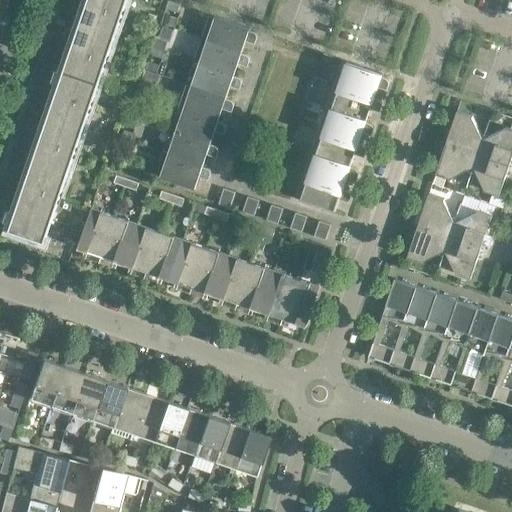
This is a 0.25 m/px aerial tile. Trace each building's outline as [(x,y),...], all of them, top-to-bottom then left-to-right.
[(89,0),(12,227),(23,231),(23,233),(23,234),(24,235),(26,237),(27,237),(29,237),(30,237),(31,236),(32,235),(32,234),(33,234),(33,237),(45,241),(127,0),(89,0)] [(180,4),(169,0),(166,8),(177,12),(180,4)] [(57,1),(52,16),(57,18),(62,3),(57,1)] [(52,16),(47,31),(52,33),(57,18),(52,16)] [(164,24),(174,28),(177,20),(166,16),(164,24)] [(250,28),(214,16),(206,40),(242,52),(246,40),(256,43),(257,38),(258,36),(257,35),(257,33),(256,32),(255,32),(254,31),(250,30),(250,28)] [(164,29),(160,40),(169,42),(172,32),(164,29)] [(167,43),(155,39),(153,47),(164,50),(167,43)] [(242,52),(206,40),(199,62),(234,74),(239,62),(248,66),(250,61),(250,60),(250,58),(249,57),(248,55),(248,54),(247,54),(242,52)] [(42,47),(37,62),(42,64),(47,49),(42,47)] [(164,50),(153,47),(150,54),(162,58),(164,50)] [(383,74),(347,61),(339,85),(374,97),(379,85),(388,88),(390,83),(390,81),(390,80),(389,79),(389,78),(388,77),(387,76),(382,75),(383,74)] [(37,62),(31,77),(37,79),(42,64),(37,62)] [(146,69),(158,73),(160,66),(148,62),(146,69)] [(234,74),(199,62),(191,85),(226,97),(231,85),(240,88),(242,83),(242,82),(242,81),(242,79),(241,78),(240,77),(239,76),(234,75),(234,74)] [(142,83),(158,88),(161,77),(145,72),(142,83)] [(151,88),(140,85),(137,92),(149,96),(151,88)] [(226,97),(191,85),(183,108),(219,120),(223,108),(232,111),(234,105),(234,104),(234,103),(234,102),(233,100),(231,99),(226,98),(226,97)] [(374,97),(339,85),(331,108),(367,120),(371,108),(380,111),(382,105),(382,104),(382,103),(382,102),(381,100),(380,100),(379,99),(374,97)] [(149,96),(137,92),(135,100),(146,104),(149,96)] [(26,93),(21,108),(26,109),(31,94),(26,93)] [(21,108),(16,123),(21,125),(26,109),(21,108)] [(219,120),(183,108),(175,130),(211,143),(215,130),(225,134),(226,128),(227,126),(226,126),(226,125),(225,123),(224,122),(223,122),(219,120)] [(367,120),(331,108),(323,130),(359,142),(363,130),(373,134),(375,128),(375,126),(374,125),(374,124),(373,123),(371,122),(367,120)] [(457,110),(447,142),(478,153),(483,139),(472,117),(473,115),(457,110)] [(505,128),(483,139),(478,153),(510,164),(511,157),(511,128),(505,127),(505,128)] [(136,134),(124,130),(122,137),(133,141),(136,134)] [(211,143),(175,130),(168,153),(203,165),(207,153),(217,156),(219,151),(219,149),(219,148),(218,147),(217,146),(217,145),(216,145),(211,143)] [(359,142),(323,130),(316,153),(351,165),(355,153),(365,156),(367,151),(367,150),(367,149),(367,148),(366,147),(365,146),(365,145),(364,144),(359,143),(359,142)] [(133,141),(122,137),(119,145),(131,149),(133,141)] [(11,138),(6,153),(11,155),(16,140),(11,138)] [(478,153),(447,142),(436,174),(451,179),(452,178),(473,167),(478,153)] [(6,153),(0,168),(5,170),(11,155),(6,153)] [(203,165),(168,153),(160,177),(195,189),(196,188),(200,176),(209,179),(211,174),(211,172),(211,171),(210,170),(209,168),(208,167),(203,166),(203,165)] [(351,165),(316,153),(308,176),(343,188),(348,176),(357,179),(359,174),(359,172),(359,171),(358,170),(358,169),(357,168),(356,167),(351,166),(351,165)] [(510,164),(478,153),(473,167),(484,189),(484,190),(499,195),(510,164)] [(128,179),(116,175),(114,182),(125,186),(128,179)] [(343,188),(308,176),(300,199),(336,212),(336,210),(340,198),(349,202),(351,197),(351,196),(351,195),(351,193),(350,191),(349,191),(348,190),(343,188)] [(139,183),(128,179),(125,186),(137,190),(139,183)] [(224,188),(221,196),(233,200),(235,192),(224,188)] [(173,194),(162,190),(159,198),(170,202),(173,194)] [(429,193),(418,225),(450,236),(455,222),(445,200),(445,199),(429,193)] [(184,198),(173,194),(170,202),(182,206),(184,198)] [(233,200),(221,196),(219,203),(230,207),(233,200)] [(259,200),(248,196),(245,204),(257,208),(259,200)] [(257,208),(245,204),(243,212),(254,215),(257,208)] [(283,208),(272,205),(269,212),(280,216),(283,208)] [(218,210),(207,206),(204,213),(216,217),(218,210)] [(78,248),(101,256),(115,216),(92,208),(78,248)] [(230,214),(218,210),(216,217),(227,221),(230,214)] [(477,211),(455,222),(450,236),(482,247),(492,215),(477,210),(477,211)] [(280,216),(269,212),(267,220),(278,224),(280,216)] [(307,217),(296,213),(293,220),(304,224),(307,217)] [(138,224),(115,216),(101,256),(124,264),(138,224)] [(304,224),(293,220),(290,228),(302,232),(304,224)] [(264,225),(252,221),(250,229),(261,233),(264,225)] [(331,225),(319,221),(317,228),(328,232),(331,225)] [(67,222),(63,232),(77,237),(81,227),(67,222)] [(160,232),(138,224),(124,264),(147,272),(160,232)] [(275,229),(264,225),(261,233),(273,237),(275,229)] [(450,236),(418,225),(407,257),(423,262),(423,261),(445,250),(450,236)] [(328,232),(317,228),(314,236),(325,240),(328,232)] [(183,239),(160,232),(147,272),(169,280),(183,239)] [(482,247),(450,236),(445,250),(456,272),(455,273),(471,279),(482,247)] [(309,241),(298,237),(295,245),(306,249),(309,241)] [(206,247),(183,239),(169,280),(192,287),(206,247)] [(320,245),(309,241),(306,249),(318,252),(320,245)] [(229,255),(206,247),(192,287),(215,295),(229,255)] [(251,263),(229,255),(215,295),(238,303),(251,263)] [(274,271),(251,263),(238,303),(260,311),(274,271)] [(297,278),(274,271),(260,311),(283,319),(297,278)] [(456,282),(464,285),(466,279),(458,276),(456,282)] [(320,286),(297,278),(283,319),(307,327),(320,286)] [(395,278),(368,356),(390,363),(394,350),(378,344),(388,319),(402,327),(416,286),(395,278)] [(437,293),(416,286),(402,327),(394,350),(390,363),(410,370),(415,357),(399,351),(409,326),(422,334),(437,293)] [(457,300),(437,293),(422,334),(415,357),(410,370),(430,377),(435,364),(419,358),(429,333),(443,341),(457,300)] [(477,307),(457,300),(443,341),(435,364),(430,377),(451,384),(456,371),(439,365),(450,340),(463,348),(477,307)] [(498,314),(477,307),(463,348),(456,371),(451,384),(472,391),(476,378),(460,372),(470,348),(484,355),(498,314)] [(511,340),(511,318),(498,314),(484,355),(476,378),(472,391),(492,398),(497,385),(481,379),(491,355),(505,362),(511,340)] [(511,340),(505,362),(497,385),(492,398),(511,405),(511,390),(501,386),(511,362),(511,361),(511,340)] [(28,351),(24,362),(33,365),(37,354),(28,351)] [(29,398),(50,406),(63,366),(42,358),(29,398)] [(33,365),(24,362),(21,374),(29,377),(33,365)] [(84,373),(63,366),(50,406),(70,413),(84,373)] [(105,380),(84,373),(70,413),(91,420),(105,380)] [(125,387),(105,380),(91,420),(112,427),(125,387)] [(18,382),(14,394),(22,397),(26,385),(18,382)] [(146,394),(125,387),(112,427),(110,432),(130,439),(132,434),(146,394)] [(22,397),(14,394),(10,406),(18,408),(22,397)] [(166,401),(146,394),(132,434),(153,441),(166,401)] [(187,408),(166,401),(153,441),(173,448),(187,408)] [(207,415),(187,408),(173,448),(193,455),(207,415)] [(7,414),(3,426),(11,429),(15,417),(7,414)] [(228,422),(207,415),(193,455),(214,462),(228,422)] [(248,429),(228,422),(214,462),(234,469),(248,429)] [(11,429),(3,426),(0,433),(0,437),(7,440),(11,429)] [(269,436),(248,429),(234,469),(255,476),(269,436)] [(29,434),(17,431),(15,439),(27,443),(29,434)] [(52,440),(39,437),(37,445),(50,448),(52,440)] [(73,445),(60,442),(58,451),(71,454),(73,445)] [(16,451),(13,463),(12,466),(35,473),(29,498),(28,499),(56,506),(68,459),(17,446),(16,451)] [(94,451),(82,448),(80,456),(92,459),(94,451)] [(16,451),(7,449),(4,461),(13,463),(16,451)] [(115,456),(103,453),(101,462),(113,465),(115,456)] [(137,462),(124,459),(122,467),(134,470),(137,462)] [(13,463),(4,461),(1,472),(10,475),(12,466),(13,463)] [(164,473),(153,465),(148,473),(158,480),(164,473)] [(101,467),(101,468),(89,511),(118,511),(124,490),(135,493),(139,477),(101,467)] [(182,485),(171,478),(167,486),(178,493),(182,485)] [(151,483),(148,496),(166,501),(169,494),(153,483),(151,483)] [(380,511),(393,506),(381,483),(368,490),(378,511),(380,511)] [(202,495),(190,489),(187,497),(199,503),(202,495)] [(29,498),(5,492),(0,511),(54,511),(56,506),(28,499),(29,498)] [(222,500),(210,497),(208,506),(220,509),(222,500)] [(250,503),(237,502),(237,511),(250,511),(250,503)]
